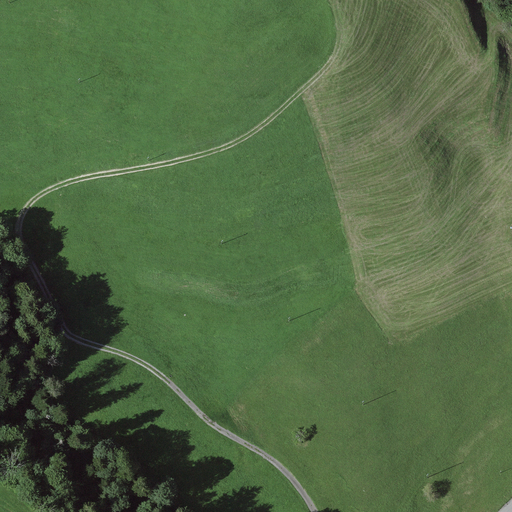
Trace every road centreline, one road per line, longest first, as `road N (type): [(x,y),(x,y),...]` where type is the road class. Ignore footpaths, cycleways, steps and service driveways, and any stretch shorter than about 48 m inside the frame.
road 1 (track): [(20,230),(24,209),(48,190),(188,157),(262,129),(342,52),(332,0)]
road 2 (track): [(314,511),(272,460),(210,421),(157,371),(59,324),(20,230)]
